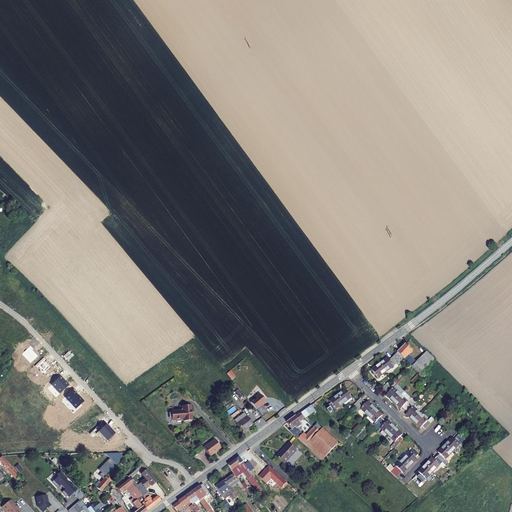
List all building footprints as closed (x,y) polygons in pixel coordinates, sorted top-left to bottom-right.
[(28,294),(19,303),(32,316),(41,308),(28,294)] [(407,343),(399,352),(405,358),(413,366),(418,361),(410,354),(414,351),(407,343)] [(22,354),(30,363),(38,356),(32,350),(33,349),(30,346),(22,354)] [(73,359),(88,376),(97,368),(81,352),(73,359)] [(390,357),(383,363),(389,371),(405,358),(399,352),(396,356),(391,359),(390,357)] [(46,361),(44,357),(34,366),(39,371),(40,371),(44,375),(51,367),(46,361)] [(383,363),(375,369),(381,377),(389,371),(383,363)] [(226,373),(231,379),(235,375),(230,370),(226,373)] [(100,374),(93,381),(101,390),(109,383),(100,374)] [(62,380),(63,379),(60,376),(51,385),(59,394),(68,386),(62,380)] [(391,380),(385,386),(388,389),(394,383),(391,380)] [(406,390),(399,383),(396,386),(394,383),(388,389),(391,391),(389,393),(396,400),(403,393),(406,390)] [(131,405),(115,388),(107,396),(123,412),(131,405)] [(349,388),(341,394),(346,401),(349,404),(356,399),(349,388)] [(76,392),(73,389),(64,397),(76,409),(84,401),(78,395),(78,396),(75,393),(76,392)] [(244,396),(239,390),(236,392),(241,398),(244,396)] [(266,401),(260,393),(256,397),(258,399),(255,401),(254,400),(251,402),(257,410),(262,405),(266,401)] [(413,402),(403,393),(396,400),(403,407),(405,406),(407,408),(413,402)] [(334,401),(331,403),(332,404),(335,409),(346,401),(341,394),(333,399),(334,401)] [(367,400),(364,397),(355,407),(357,409),(361,406),(367,400)] [(371,416),(378,408),(371,401),(369,403),(367,400),(361,406),(371,416)] [(423,412),(413,402),(407,408),(410,411),(408,412),(415,420),(423,412)] [(332,404),(327,407),(331,412),(335,409),(332,404)] [(192,405),(184,406),(184,409),(183,410),(174,410),(173,411),(173,417),(174,419),(184,419),(185,421),(193,421),(192,405)] [(318,411),(314,405),(303,413),(308,418),(318,411)] [(385,414),(378,408),(371,416),(380,425),(386,419),(383,416),(385,414)] [(428,417),(423,412),(415,420),(421,426),(423,424),(426,427),(436,417),(432,413),(428,417)] [(308,418),(303,413),(289,423),(294,430),(292,432),(295,435),(301,440),(305,434),(300,429),(304,426),(302,423),(308,418)] [(246,414),(236,421),(244,432),(254,425),(246,414)] [(391,420),(389,422),(386,419),(380,425),(390,435),(398,427),(391,420)] [(98,432),(107,441),(114,434),(110,430),(111,429),(106,424),(104,426),(101,423),(92,431),(95,435),(98,432)] [(341,444),(320,424),(317,427),(338,447),(341,444)] [(338,447),(317,427),(308,436),(306,433),(305,434),(301,440),(324,462),(338,447)] [(405,434),(398,427),(390,435),(397,442),(395,445),(397,447),(406,439),(403,436),(405,434)] [(453,437),(446,444),(453,452),(466,439),(460,434),(455,439),(453,437)] [(215,441),(203,449),(210,458),(215,454),(214,453),(217,451),(221,449),(215,441)] [(291,444),(279,458),(287,464),(299,451),(291,444)] [(446,444),(438,451),(440,453),(437,456),(445,464),(448,460),(446,458),(453,452),(446,444)] [(411,450),(401,461),(408,468),(415,461),(413,459),(417,456),(411,450)] [(256,455),(252,451),(240,459),(244,463),(256,455)] [(265,462),(256,455),(244,463),(247,468),(257,460),(262,464),(265,462)] [(433,457),(426,464),(433,471),(439,465),(442,467),(445,464),(437,456),(434,459),(433,457)] [(1,457),(0,457),(0,462),(15,479),(19,476),(1,457)] [(244,463),(240,459),(229,466),(238,478),(244,474),(256,490),(261,487),(247,468),(244,463)] [(401,461),(391,471),(396,477),(401,472),(402,474),(408,468),(401,461)] [(19,464),(15,467),(20,472),(23,468),(19,464)] [(421,472),(417,476),(423,481),(433,471),(426,464),(419,470),(421,472)] [(147,473),(148,472),(142,465),(127,478),(128,479),(132,484),(136,489),(139,493),(144,489),(148,486),(149,485),(150,486),(151,486),(155,484),(154,483),(155,482),(147,473)] [(163,491),(178,479),(170,469),(155,481),(163,491)] [(61,472),(57,476),(58,477),(52,483),(58,488),(61,486),(65,490),(62,493),(67,499),(72,494),(78,489),(61,472)] [(58,477),(57,476),(55,474),(49,480),(52,483),(58,477)] [(237,480),(234,475),(225,482),(234,495),(237,493),(233,489),(239,485),(242,490),(245,488),(243,485),(238,479),(237,480)] [(100,492),(111,481),(105,476),(95,487),(100,492)] [(127,478),(126,477),(118,483),(119,486),(128,479),(127,478)] [(132,484),(128,479),(119,486),(116,488),(119,493),(125,489),(133,498),(129,501),(137,511),(135,511),(145,511),(146,511),(142,507),(137,500),(142,497),(139,493),(136,489),(132,484)] [(234,495),(225,482),(217,488),(226,500),(230,496),(234,501),(237,499),(234,495)] [(249,488),(246,483),(243,485),(245,488),(253,499),(254,497),(248,489),(249,488)] [(210,493),(204,485),(193,492),(200,501),(208,511),(213,511),(205,499),(208,497),(207,495),(210,493)] [(65,490),(61,486),(58,488),(56,490),(60,494),(65,490)] [(78,489),(72,494),(80,502),(80,501),(85,497),(78,489)] [(147,493),(144,489),(139,493),(142,497),(143,498),(144,496),(146,495),(147,493)] [(110,494),(115,502),(121,498),(115,490),(110,494)] [(193,492),(187,497),(194,506),(196,504),(200,501),(193,492)] [(151,501),(146,495),(144,496),(143,498),(147,503),(151,508),(161,500),(157,496),(151,501)] [(36,498),(38,508),(41,511),(44,511),(50,507),(47,503),(46,501),(48,501),(47,496),(36,498)] [(198,511),(201,510),(196,504),(194,506),(187,497),(173,506),(179,511),(185,511),(191,508),(194,511),(198,511)] [(2,508),(5,511),(20,511),(17,507),(16,508),(11,501),(2,508)] [(100,507),(97,502),(88,510),(80,501),(80,502),(78,503),(83,510),(84,511),(98,511),(97,510),(100,507)] [(68,511),(80,511),(83,510),(78,503),(77,503),(68,511)] [(146,511),(151,508),(147,503),(142,507),(146,511)] [(247,503),(242,506),(246,511),(251,511),(253,511),(247,503)]
